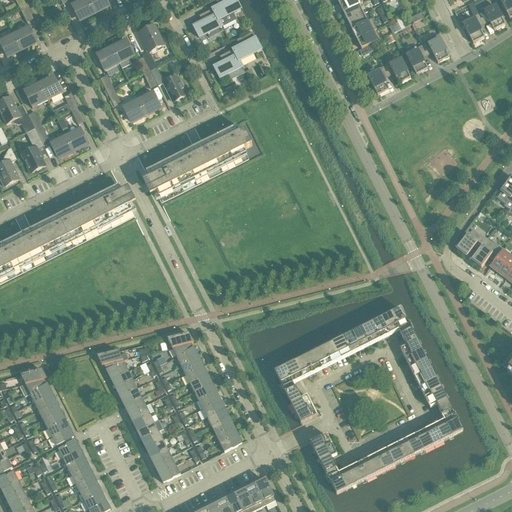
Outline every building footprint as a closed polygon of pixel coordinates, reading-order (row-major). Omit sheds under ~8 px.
[(15,0),(20,10),(26,6),(23,0),(15,0)] [(95,15),(86,0),(81,0),(82,1),(71,6),(75,15),(77,14),(81,22),(95,15)] [(104,1),(105,0),(86,0),(95,15),(108,8),(104,1)] [(237,21),(233,14),(240,11),(235,0),(219,0),(222,6),(213,10),(222,29),(237,21)] [(359,6),(363,4),(360,0),(346,0),(338,4),(343,14),(359,6)] [(511,0),(499,0),(500,2),(510,21),(511,19),(511,0)] [(27,23),(33,20),(26,6),(20,10),(27,23)] [(363,15),(359,6),(343,14),(347,23),(363,15)] [(494,32),(505,26),(496,8),(484,13),(484,12),(479,15),(484,26),(489,23),(494,32)] [(224,32),(222,29),(213,10),(202,16),(205,22),(194,28),(199,39),(207,35),(209,39),(224,32)] [(413,25),(423,19),(421,14),(411,20),(413,25)] [(368,24),(368,23),(363,15),(347,23),(352,32),(368,24)] [(479,28),(484,26),(479,15),(473,18),(475,21),(463,26),(473,45),(484,39),(479,28)] [(357,41),(376,31),(371,22),(368,23),(368,24),(352,32),(357,41)] [(32,37),(33,36),(29,27),(14,35),(22,51),(36,45),(32,37)] [(163,48),(164,47),(155,27),(139,35),(148,54),(143,57),(150,72),(157,69),(149,54),(156,51),(159,52),(162,50),(163,48)] [(361,51),(381,41),(376,31),(357,41),(361,51)] [(239,62),(261,51),(252,34),(239,40),(242,46),(233,51),(239,62)] [(9,58),(22,51),(14,35),(0,41),(0,45),(3,51),(5,50),(9,58)] [(427,44),(422,47),(427,57),(433,55),(438,65),(449,59),(437,36),(426,42),(427,44)] [(125,42),(112,49),(120,65),(122,70),(132,66),(129,61),(135,58),(131,49),(129,50),(125,42)] [(416,48),(405,53),(407,58),(416,77),(428,71),(422,60),(427,57),(422,47),(417,49),(416,48)] [(120,65),(112,49),(98,56),(102,63),(100,64),(105,73),(120,65)] [(245,74),(239,62),(233,51),(223,56),(226,63),(214,69),(220,80),(228,76),(230,81),(244,74),(245,74)] [(144,76),(150,72),(143,59),(137,62),(144,76)] [(399,86),(410,80),(401,61),(390,67),(389,65),(383,67),(389,78),(394,75),(399,86)] [(384,81),(389,78),(383,67),(378,70),(379,73),(368,78),(378,97),(389,92),(384,81)] [(170,82),(162,79),(157,69),(150,72),(158,87),(164,85),(173,103),(187,97),(177,78),(170,82)] [(151,90),(157,86),(150,72),(144,76),(151,90)] [(107,94),(114,91),(107,77),(100,80),(107,94)] [(58,85),(56,86),(53,78),(39,85),(47,102),(63,94),(58,85)] [(32,109),(47,102),(39,85),(26,92),(29,100),(28,100),(32,109)] [(114,108),(121,105),(114,91),(107,94),(114,108)] [(153,93),(147,96),(145,92),(136,97),(146,117),(159,110),(155,103),(157,102),(153,93)] [(71,112),(78,109),(71,95),(64,98),(71,112)] [(132,124),(146,117),(136,97),(127,101),(129,105),(122,108),(127,117),(128,116),(132,124)] [(35,130),(28,116),(27,115),(21,118),(11,99),(7,101),(5,101),(1,102),(1,104),(0,104),(0,113),(6,126),(13,122),(14,124),(19,126),(21,125),(26,134),(35,130)] [(78,126),(85,122),(78,109),(71,112),(78,126)] [(35,130),(41,127),(34,113),(28,116),(35,130)] [(63,118),(57,121),(63,132),(67,129),(68,129),(63,118)] [(35,130),(42,144),(48,141),(41,127),(35,130)] [(1,129),(0,129),(0,143),(1,147),(8,143),(1,129)] [(65,137),(73,153),(87,146),(83,139),(85,138),(80,129),(70,134),(67,129),(63,132),(65,137)] [(43,147),(42,144),(35,130),(26,134),(33,149),(30,151),(31,151),(21,156),(30,174),(36,171),(36,172),(46,167),(37,150),(43,147)] [(244,132),(236,136),(234,131),(146,175),(161,204),(249,160),(244,151),(252,147),(244,132)] [(60,160),(73,153),(65,137),(50,144),(54,153),(56,152),(60,160)] [(11,164),(17,161),(11,149),(8,151),(3,162),(4,166),(0,167),(0,178),(5,188),(19,180),(11,164)] [(511,178),(501,192),(502,193),(498,198),(506,205),(505,206),(511,211),(511,209),(511,208),(511,178)] [(0,285),(135,218),(120,188),(0,248),(0,285)] [(468,236),(457,250),(467,257),(474,247),(479,251),(480,251),(486,242),(487,242),(488,241),(482,236),(481,238),(472,231),(468,237),(468,236)] [(479,251),(472,261),(482,269),(489,259),(494,262),(495,263),(503,252),(497,247),(488,241),(487,242),(486,242),(480,251),(479,251)] [(492,266),(491,268),(494,270),(493,270),(498,274),(511,258),(503,252),(495,263),(494,262),(492,265),(492,266)] [(511,258),(498,274),(504,278),(506,280),(511,272),(511,258)] [(401,311),(392,316),(400,331),(409,327),(401,311)] [(392,316),(382,321),(388,332),(390,336),(396,333),(399,332),(400,331),(392,316)] [(382,321),(373,326),(380,341),(384,339),(390,336),(388,332),(382,321)] [(373,326),(363,330),(371,346),(377,343),(380,341),(373,326)] [(400,331),(399,332),(404,341),(402,342),(405,348),(417,343),(409,327),(400,331)] [(363,330),(353,335),(359,347),(361,351),(367,348),(371,346),(363,330)] [(192,345),(194,344),(189,335),(168,340),(172,349),(192,345)] [(353,335),(343,340),(351,356),(355,354),(361,351),(359,347),(353,335)] [(511,335),(511,353),(503,365),(494,359),(493,359),(511,373),(511,335)] [(343,340),(334,345),(339,356),(342,361),(347,358),(351,356),(343,340)] [(405,348),(401,350),(404,356),(406,360),(422,352),(417,343),(405,348)] [(194,350),(192,345),(172,349),(177,359),(194,350)] [(334,345),(324,350),(332,365),(336,364),(342,361),(339,356),(334,345)] [(181,367),(199,359),(194,350),(177,359),(181,367)] [(324,350),(314,355),(320,366),(322,370),(328,367),(332,365),(324,350)] [(107,355),(97,358),(102,367),(104,367),(123,362),(124,362),(128,361),(127,357),(126,355),(121,357),(119,352),(118,353),(109,355),(107,355)] [(422,352),(406,360),(408,364),(411,370),(415,368),(427,362),(422,352)] [(314,355),(305,359),(313,375),(316,373),(322,370),(320,366),(314,355)] [(186,376),(203,367),(199,359),(181,367),(186,376)] [(305,359),(295,364),(301,376),(303,380),(309,377),(313,375),(305,359)] [(123,362),(104,367),(112,381),(129,373),(124,362),(123,362)] [(415,368),(411,370),(414,376),(416,380),(431,372),(427,362),(415,368)] [(295,364),(285,369),(293,385),(294,385),(297,383),(303,380),(301,376),(295,364)] [(186,377),(182,379),(185,386),(190,384),(190,385),(207,376),(203,367),(186,376),(186,377)] [(285,369),(276,374),(284,389),(293,385),(285,369)] [(26,386),(45,382),(47,381),(42,372),(21,377),(26,386)] [(431,372),(416,380),(418,383),(421,389),(425,387),(436,382),(431,372)] [(129,373),(112,381),(116,390),(133,381),(129,373)] [(194,393),(212,384),(207,376),(190,385),(194,393)] [(133,381),(116,390),(120,399),(138,390),(133,381)] [(30,395),(48,387),(45,382),(26,386),(20,388),(25,398),(30,395)] [(425,387),(421,389),(424,395),(425,399),(441,392),(436,382),(425,387)] [(199,402),(216,393),(212,384),(194,393),(199,402)] [(293,385),(284,389),(292,405),(304,399),(300,393),(298,394),(294,385),(293,385)] [(35,404),(52,396),(48,387),(30,395),(35,404)] [(138,390),(120,399),(125,407),(142,398),(138,390)] [(441,392),(425,399),(427,403),(430,409),(434,406),(446,401),(441,392)] [(203,410),(220,402),(216,393),(199,402),(203,410)] [(39,413),(57,404),(52,396),(35,404),(39,413)] [(304,399),(292,405),(297,415),(313,407),(311,403),(308,397),(304,399)] [(142,398),(125,407),(129,416),(146,407),(142,398)] [(446,401),(434,406),(438,413),(440,412),(444,421),(445,421),(454,417),(446,401)] [(207,419),(225,410),(220,402),(203,410),(207,419)] [(44,421),(61,413),(57,404),(39,413),(44,421)] [(146,407),(129,416),(133,424),(150,415),(146,407)] [(313,407),(297,415),(302,425),(314,419),(318,417),(314,411),(313,407)] [(8,418),(12,416),(9,410),(5,412),(4,411),(0,413),(0,415),(3,421),(8,418)] [(212,427),(229,419),(225,410),(207,419),(212,427)] [(48,430),(65,421),(61,413),(44,421),(48,430)] [(150,415),(133,424),(137,433),(155,424),(150,415)] [(454,417),(445,421),(453,437),(462,432),(454,417)] [(216,436),(233,427),(229,419),(212,427),(216,436)] [(52,438),(69,430),(65,421),(48,430),(52,438)] [(441,423),(435,426),(437,430),(443,442),(453,437),(445,421),(444,421),(441,423)] [(155,424),(137,433),(142,441),(159,433),(163,431),(159,422),(155,424)] [(429,429),(425,431),(433,447),(443,442),(437,430),(435,426),(429,429)] [(220,445),(238,436),(233,427),(216,436),(220,445)] [(69,430),(52,438),(57,447),(74,438),(69,430)] [(416,435),(416,436),(424,451),(433,447),(425,431),(422,433),(416,435)] [(159,433),(142,441),(146,450),(163,441),(159,433)] [(225,453),(242,445),(238,436),(220,445),(225,453)] [(323,438),(311,444),(317,454),(332,446),(330,442),(327,436),(323,438)] [(412,438),(406,441),(408,445),(414,456),(424,451),(416,436),(412,438)] [(163,441),(146,450),(150,458),(168,450),(163,441)] [(400,444),(396,445),(404,461),(414,456),(408,445),(406,441),(400,444)] [(63,459),(80,451),(76,442),(58,451),(63,459)] [(393,447),(387,450),(389,455),(395,466),(404,461),(396,445),(393,447)] [(332,446),(317,454),(321,463),(333,458),(337,456),(334,450),(332,446)] [(168,450),(150,458),(155,467),(172,458),(168,450)] [(381,453),(377,455),(385,471),(395,466),(389,455),(387,450),(381,453)] [(67,468),(84,459),(80,451),(63,459),(67,468)] [(0,464),(8,460),(4,452),(0,453),(0,464)] [(373,457),(367,460),(370,464),(375,476),(385,471),(377,455),(373,457)] [(172,458),(155,467),(159,475),(176,467),(172,458)] [(333,458),(321,463),(329,479),(338,475),(339,474),(334,465),(336,464),(333,458)] [(71,477),(89,468),(84,459),(67,468),(71,477)] [(0,475),(13,469),(8,460),(0,464),(0,475)] [(362,463),(358,465),(366,481),(375,476),(370,464),(367,460),(362,463)] [(354,467),(348,470),(350,474),(356,485),(366,481),(358,465),(354,467)] [(176,467),(159,475),(163,484),(164,484),(181,476),(176,467)] [(76,485),(93,476),(89,468),(71,477),(76,485)] [(339,474),(338,475),(346,490),(356,485),(350,474),(348,470),(342,473),(339,474)] [(0,487),(2,490),(19,482),(14,473),(0,479),(0,487)] [(338,475),(329,479),(337,495),(346,490),(338,475)] [(80,494),(97,485),(93,476),(76,485),(80,494)] [(6,499),(23,490),(19,482),(2,490),(6,499)] [(266,507),(276,502),(267,483),(262,485),(261,484),(255,487),(256,489),(257,488),(266,507)] [(84,502),(102,494),(97,485),(80,494),(84,502)] [(256,511),(266,507),(257,488),(256,489),(252,490),(251,488),(245,491),(246,493),(247,493),(256,511)] [(10,507),(28,499),(23,490),(6,499),(10,507)] [(244,511),(255,511),(256,511),(247,493),(246,493),(243,495),(242,493),(236,496),(237,498),(244,511)] [(89,511),(106,502),(102,494),(84,502),(89,511)] [(232,511),(244,511),(237,498),(233,500),(232,498),(226,501),(227,503),(228,503),(232,511)] [(12,511),(22,511),(32,507),(28,499),(10,507),(12,511)] [(89,511),(108,511),(111,511),(106,502),(89,511)] [(232,511),(228,503),(227,503),(223,505),(223,503),(216,506),(217,508),(218,508),(220,511),(232,511)]
